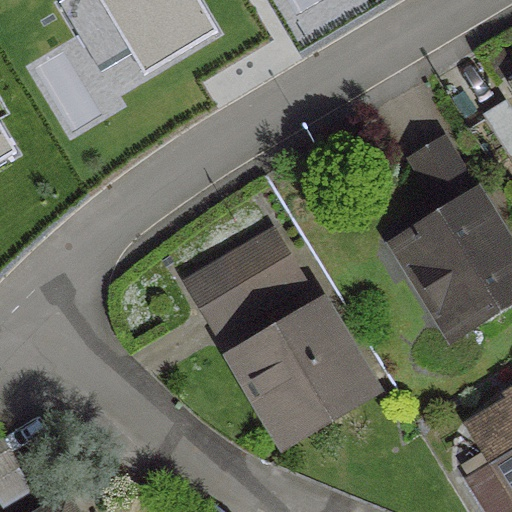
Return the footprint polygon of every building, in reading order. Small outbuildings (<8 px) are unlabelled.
[(196,0),(106,0),(146,66),(212,27),(196,0)] [(511,120),(501,102),(477,116),(506,163),(511,158),(511,120)] [(0,129),(0,155),(12,149),(0,129)] [(511,267),(469,198),(471,197),(436,141),(406,159),(440,214),(401,238),(418,267),(408,273),(430,309),(441,303),(458,332),(511,298),(511,267)] [(247,315),(298,284),(268,232),(181,284),(197,311),(232,290),(247,315)] [(240,362),(282,433),(355,389),(313,319),(287,334),(281,324),(245,346),(251,356),(240,362)] [(511,390),(500,398),(505,406),(465,431),(486,465),(460,481),(479,511),(504,511),(511,507),(511,506),(507,498),(511,495),(511,390)] [(0,472),(11,466),(0,446),(0,472)]
